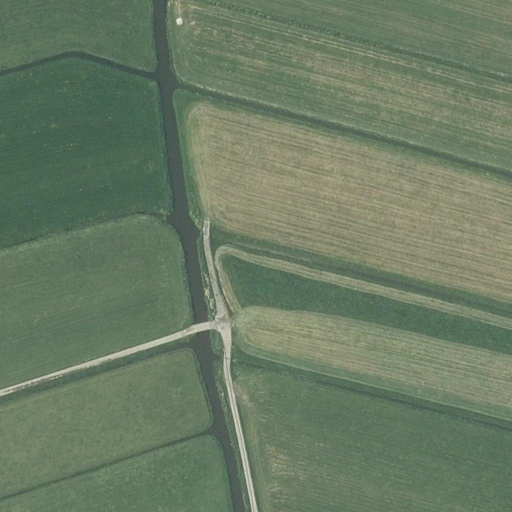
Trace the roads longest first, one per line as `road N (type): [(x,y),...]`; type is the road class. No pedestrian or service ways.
road 1 (track): [(511,157),(189,69),(178,0)]
road 2 (track): [(255,511),(206,222)]
road 3 (track): [(224,324),(0,391)]
